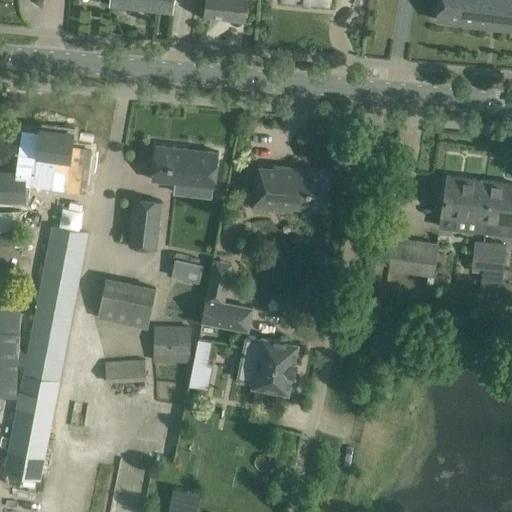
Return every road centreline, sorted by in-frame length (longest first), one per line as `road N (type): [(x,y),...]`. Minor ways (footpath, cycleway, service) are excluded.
road 1 (tertiary): [(382,90),(0,56)]
road 2 (residential): [(311,418),(382,90)]
road 3 (tertiary): [(511,103),(382,90)]
